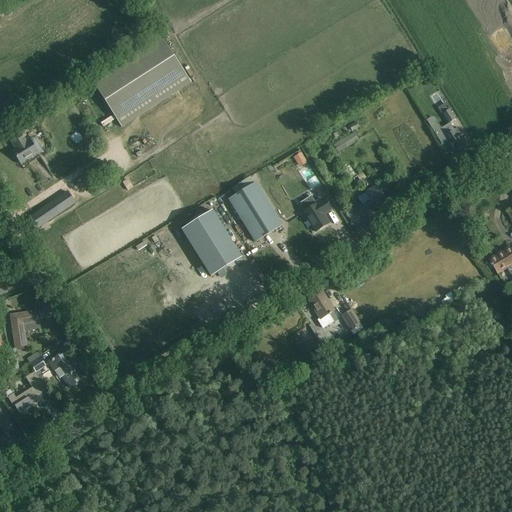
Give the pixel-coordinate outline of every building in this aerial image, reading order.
[(191,83),(163,39),(93,84),(122,128),(191,83)] [(448,123),(450,122),(456,119),(451,111),(450,109),(442,114),(448,123)] [(383,111),(376,116),(378,119),(386,114),(383,111)] [(103,127),(114,120),(111,115),(100,122),(103,127)] [(353,133),(333,146),(338,154),(359,141),(354,133),(362,128),(357,120),(348,126),(353,133)] [(438,124),(431,128),(442,146),(449,141),(450,143),(449,143),(453,150),(455,149),(460,155),(470,149),(465,140),(457,128),(454,130),(451,131),(445,135),(441,129),(438,124)] [(33,138),(26,142),(23,137),(12,144),(15,149),(12,151),(21,164),(38,153),(41,151),(42,149),(35,139),(33,138)] [(300,152),(292,157),(299,167),(307,162),(300,152)] [(75,181),(80,189),(88,184),(83,176),(75,181)] [(127,179),(121,183),(127,191),(133,187),(127,179)] [(256,183),(229,200),(255,242),(282,226),(256,183)] [(362,204),(352,210),(353,211),(358,219),(387,201),(382,193),(377,185),(365,192),(366,193),(358,198),(362,204)] [(53,203),(29,219),(35,229),(60,213),(75,203),(68,193),(53,203)] [(311,198),(299,206),(303,213),(316,232),(329,224),(324,215),(331,210),(324,200),(315,205),(311,198)] [(212,211),(181,230),(211,277),(241,258),(212,211)] [(511,249),(511,250),(509,247),(488,260),(494,268),(496,273),(498,275),(507,269),(510,274),(511,275),(511,249)] [(320,320),(321,319),(325,327),(334,321),(330,315),(334,312),(322,293),(309,301),(320,320)] [(341,317),(350,332),(351,331),(353,335),(364,328),(352,310),(341,317)] [(26,346),(24,331),(40,329),(39,322),(37,312),(11,316),(15,348),(26,346)] [(16,350),(9,351),(12,372),(13,374),(19,373),(16,350)] [(9,373),(12,372),(9,351),(4,352),(5,362),(8,362),(9,373)] [(62,354),(54,360),(49,363),(54,372),(60,367),(66,375),(62,378),(69,388),(80,381),(75,373),(83,368),(75,357),(67,362),(62,354)] [(30,364),(35,372),(36,373),(46,367),(40,357),(30,364)] [(35,373),(36,373),(35,372),(26,378),(32,388),(16,398),(13,394),(8,398),(14,407),(15,406),(20,415),(38,404),(40,406),(46,402),(41,395),(47,391),(35,373)] [(0,383),(0,391),(8,387),(5,381),(0,383)] [(95,388),(88,392),(93,401),(100,396),(95,388)] [(13,430),(8,422),(0,409),(0,428),(1,428),(5,435),(13,430)]
